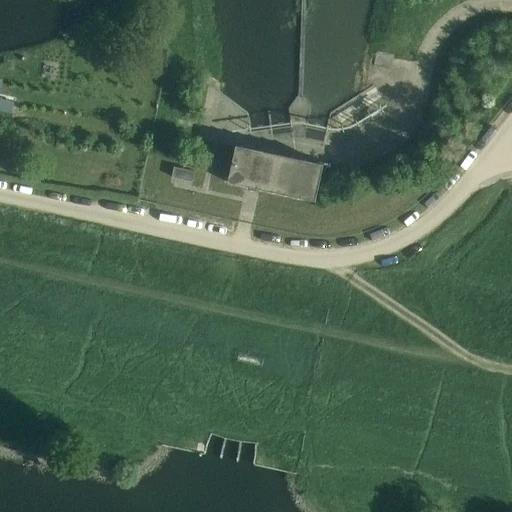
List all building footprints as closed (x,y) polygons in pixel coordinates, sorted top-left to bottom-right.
[(374,51),(372,60),(392,65),(392,63),(412,69),(415,59),(374,51)] [(47,68),(44,83),(60,86),(63,72),(47,68)] [(0,109),(17,113),(19,102),(0,98),(0,109)] [(229,182),(315,200),(324,162),(297,156),(275,152),(236,143),(229,182)] [(172,177),(193,181),(195,171),(174,166),(172,177)]
